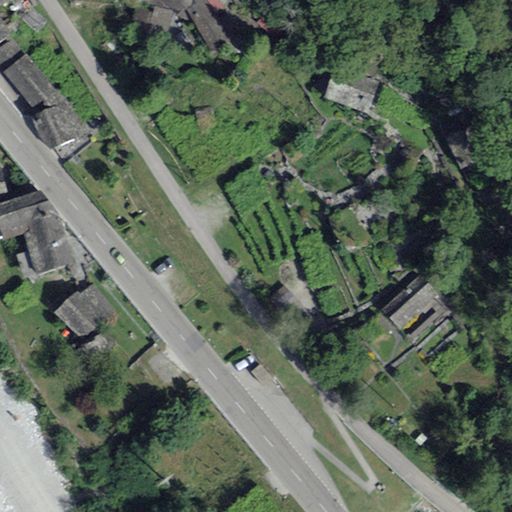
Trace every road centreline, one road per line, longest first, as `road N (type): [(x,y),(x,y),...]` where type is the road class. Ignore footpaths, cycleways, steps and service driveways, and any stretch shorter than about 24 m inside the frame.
road 1 (residential): [(47,0),(283,342),(458,511)]
road 2 (secondary): [(326,511),(0,112)]
